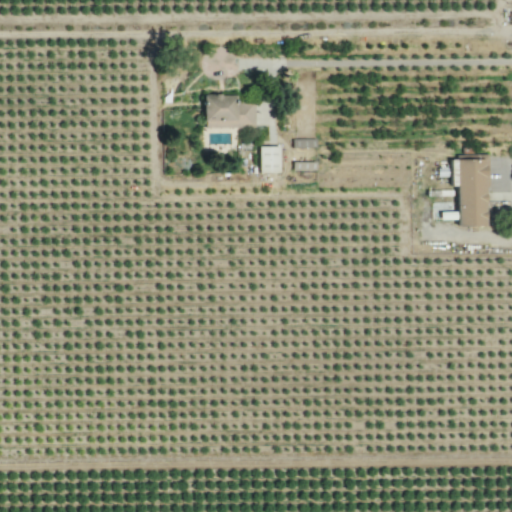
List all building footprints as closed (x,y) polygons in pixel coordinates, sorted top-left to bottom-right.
[(255,104),(255,127),(204,128),(204,102),(210,102),(210,97),(218,97),(218,94),(224,94),(224,97),(239,97),(239,104),(255,104)] [(293,140),(293,148),(316,147),(316,138),(293,140)] [(258,148),(258,173),(282,173),(282,148),(258,148)] [(293,158),(293,170),(317,170),(317,158),(293,158)] [(489,159),(492,224),(435,226),(434,187),(450,187),(450,178),(439,178),(439,170),(451,170),(451,160),(489,159)]
